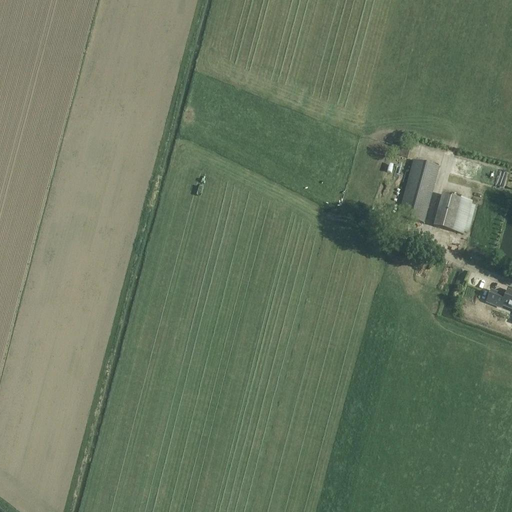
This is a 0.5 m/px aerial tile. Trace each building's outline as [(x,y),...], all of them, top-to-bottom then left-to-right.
[(413,161),(401,208),(398,217),(424,224),(439,168),(413,161)] [(460,176),(503,186),(506,172),(464,162),(460,176)] [(442,195),(436,217),(433,227),(463,235),(471,203),(442,195)] [(435,246),(434,252),(453,253),(454,239),(442,239),(441,246),(435,246)] [(511,310),(511,293),(507,292),(505,297),(491,292),(487,302),(501,308),(503,305),(511,309),(511,310)]
